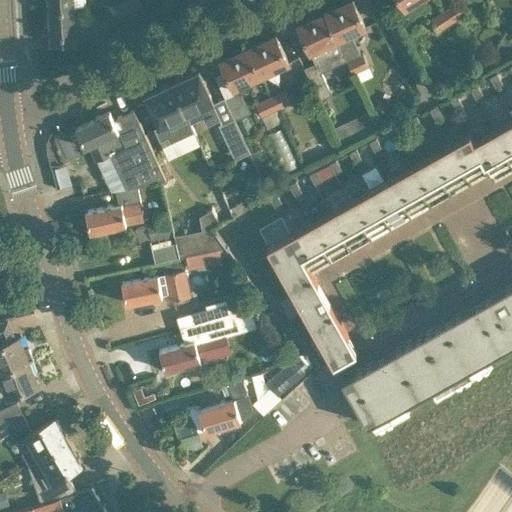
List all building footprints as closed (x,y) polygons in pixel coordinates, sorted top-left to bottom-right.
[(146,14),(139,0),(125,0),(116,4),(125,24),(146,14)] [(354,0),(347,0),(326,10),(338,38),(366,25),(354,0)] [(458,1),(444,10),(451,22),(466,13),(458,1)] [(74,6),(49,8),(51,42),(76,40),(74,6)] [(298,23),(315,61),(305,66),(320,98),(332,93),(319,64),(345,53),(338,38),(326,10),(298,23)] [(451,22),(444,10),(430,20),(438,31),(451,22)] [(249,45),(262,73),(289,61),(276,33),(249,45)] [(495,46),(503,55),(511,46),(511,43),(505,37),(495,46)] [(262,73),(249,45),(221,59),(229,77),(234,87),(262,73)] [(369,65),(363,53),(348,60),(353,72),(369,65)] [(462,73),(455,61),(443,69),(450,80),(462,73)] [(172,81),(187,114),(200,108),(207,123),(221,117),(214,102),(215,101),(208,87),(199,69),(172,81)] [(496,86),(503,82),(497,72),(490,76),(496,86)] [(187,114),(172,81),(145,94),(153,112),(159,124),(155,126),(156,129),(161,139),(168,136),(170,141),(195,130),(187,114)] [(483,93),(477,83),(470,86),(476,97),(483,93)] [(286,88),(271,95),(277,108),(292,101),(286,88)] [(225,97),(233,112),(248,105),(241,89),(225,97)] [(463,104),(457,93),(450,97),(456,108),(463,104)] [(281,117),(277,108),(271,95),(255,102),(267,127),(282,120),(281,117)] [(387,103),(381,101),(373,104),(378,117),(391,111),(387,103)] [(443,115),(437,104),(430,108),(436,119),(443,115)] [(116,190),(136,187),(136,185),(167,180),(134,108),(119,115),(124,127),(119,130),(110,110),(101,115),(100,113),(96,115),(97,116),(76,126),(86,145),(89,143),(97,159),(112,152),(127,186),(116,189),(116,190)] [(423,126),(417,115),(410,119),(416,129),(423,126)] [(219,123),(230,145),(245,138),(234,116),(223,121),(219,123)] [(511,167),(511,117),(475,138),(471,130),(290,231),(311,269),(312,269),(489,170),(494,178),(511,167)] [(341,140),(355,134),(349,119),(334,126),(341,140)] [(403,136),(397,126),(390,130),(396,140),(403,136)] [(377,137),(370,140),(376,151),(383,147),(377,137)] [(363,158),(357,147),(350,151),(356,162),(363,158)] [(337,158),(330,162),(335,173),(342,169),(337,158)] [(316,169),(309,173),(315,183),(322,179),(316,169)] [(302,190),(296,180),(289,184),(295,194),(302,190)] [(90,230),(144,219),(136,187),(116,190),(119,202),(112,204),(112,202),(107,203),(108,205),(86,209),(90,230)] [(276,190),(269,194),(275,205),(282,201),(276,190)] [(214,227),(225,221),(225,219),(221,221),(213,205),(212,206),(213,208),(200,215),(203,228),(175,235),(176,241),(179,256),(186,254),(201,251),(219,247),(226,246),(228,245),(214,227)] [(170,217),(146,223),(150,239),(174,233),(170,217)] [(290,231),(288,233),(268,244),(334,362),(357,349),(312,269),(311,269),(290,231)] [(222,260),(219,247),(201,251),(204,264),(222,260)] [(163,294),(168,293),(170,298),(191,294),(191,292),(189,293),(183,269),(185,268),(185,267),(159,273),(122,280),(126,301),(143,298),(146,297),(163,294)] [(367,422),(511,340),(511,281),(342,377),(367,422)] [(280,299),(290,316),(303,309),(294,292),(280,299)] [(207,306),(210,317),(230,311),(228,303),(226,297),(206,303),(207,306)] [(180,340),(181,342),(160,348),(165,369),(217,354),(212,338),(257,325),(251,305),(230,311),(210,317),(200,320),(180,325),(184,339),(180,340)] [(180,325),(200,320),(197,309),(177,314),(180,325)] [(0,369),(29,358),(29,359),(35,357),(29,344),(24,346),(19,334),(13,337),(0,342),(0,369)] [(279,394),(300,375),(310,367),(300,355),(291,364),(289,362),(267,380),(279,394)] [(29,358),(0,369),(0,374),(8,395),(21,390),(39,382),(29,359),(29,358)] [(206,428),(240,418),(253,410),(249,393),(247,394),(242,377),(228,381),(233,398),(200,408),(206,428)] [(0,422),(22,412),(16,400),(0,408),(0,422)] [(0,436),(28,423),(22,412),(0,422),(0,436)] [(172,416),(178,436),(192,432),(186,412),(172,416)] [(21,452),(28,463),(69,439),(55,416),(38,426),(26,433),(33,445),(21,452)] [(28,464),(41,502),(60,496),(66,494),(59,474),(82,461),(69,439),(28,463),(28,464)] [(66,494),(60,496),(66,511),(107,511),(92,485),(66,494)] [(0,507),(10,504),(5,489),(0,491),(0,507)] [(66,511),(60,496),(41,502),(9,511),(66,511)]
